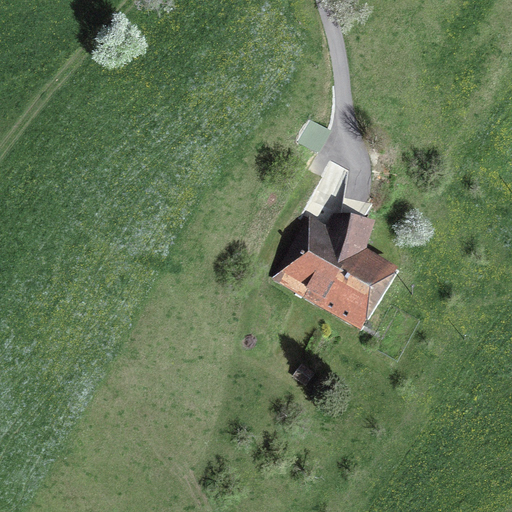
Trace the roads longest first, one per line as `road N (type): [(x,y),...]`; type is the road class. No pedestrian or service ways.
road 1 (track): [(128,0),(0,157)]
road 2 (track): [(324,0),(342,85),(341,187)]
